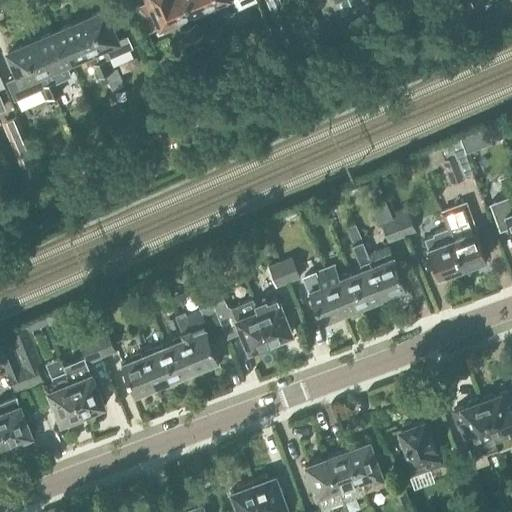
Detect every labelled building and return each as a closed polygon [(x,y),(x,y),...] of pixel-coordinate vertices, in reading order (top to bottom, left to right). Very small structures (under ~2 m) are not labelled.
[(148,0),(136,5),(149,33),(160,27),(161,28),(185,18),(177,0),(148,0)] [(177,0),(185,18),(208,8),(203,0),(177,0)] [(203,0),(208,8),(226,0),(236,0),(240,7),(256,0),(203,0)] [(267,0),(275,20),(288,14),(281,0),(267,0)] [(349,0),(358,19),(372,12),(368,1),(369,0),(349,0)] [(81,18),(105,74),(109,82),(112,90),(125,85),(118,67),(115,69),(110,57),(133,47),(127,34),(118,38),(105,8),(81,18)] [(91,66),(96,78),(99,76),(103,85),(109,82),(105,74),(81,18),(54,30),(61,45),(65,43),(73,59),(73,62),(84,57),(89,67),(91,66)] [(188,26),(194,39),(203,35),(197,22),(188,26)] [(270,27),(279,48),(290,43),(281,23),(270,27)] [(194,39),(188,26),(179,30),(185,43),(194,39)] [(65,43),(61,45),(54,30),(31,40),(46,74),(49,82),(50,82),(56,96),(65,92),(60,81),(73,75),(68,64),(73,62),(73,59),(65,43)] [(46,74),(31,40),(7,50),(18,76),(7,81),(15,98),(40,87),(46,100),(56,96),(50,82),(49,82),(46,74)] [(0,107),(0,110),(11,135),(24,129),(12,102),(0,107)] [(426,170),(437,166),(442,160),(451,183),(464,178),(463,177),(474,172),(461,140),(460,140),(457,133),(418,149),(426,170)] [(511,197),(511,198),(511,197),(497,202),(492,190),(481,195),(491,219),(505,214),(511,231),(511,197)] [(370,202),(379,223),(382,222),(389,241),(403,236),(395,215),(393,216),(385,196),(370,202)] [(476,228),(467,205),(465,200),(441,209),(448,226),(452,237),(463,267),(487,258),(476,228)] [(394,209),(397,215),(395,215),(403,236),(417,230),(406,204),(394,209)] [(362,266),(352,270),(365,303),(370,304),(376,302),(379,297),(386,295),(369,253),(368,253),(356,224),(348,227),(354,244),(353,244),(362,266)] [(452,237),(448,226),(432,231),(433,233),(424,236),(439,276),(463,267),(452,237)] [(406,286),(389,244),(369,253),(386,295),(391,293),(396,294),(403,291),(406,287),(406,286)] [(281,258),(290,281),(301,277),(292,254),(281,258)] [(290,281),(281,258),(267,264),(276,287),(290,281)] [(340,275),(335,262),(326,266),(345,311),(349,310),(354,311),(361,308),(365,303),(352,270),(340,275)] [(309,288),(322,320),(323,320),(328,321),(336,318),(339,314),(345,311),(326,266),(315,270),(320,283),(309,288)] [(208,289),(217,310),(229,306),(220,284),(208,289)] [(217,310),(208,289),(196,294),(199,301),(205,316),(217,310)] [(268,300),(267,297),(255,302),(271,341),(293,332),(278,296),(268,300)] [(271,341),(255,302),(254,297),(232,306),(250,350),(271,341)] [(205,316),(199,301),(184,307),(186,310),(177,314),(181,324),(180,325),(184,335),(185,334),(199,367),(204,365),(208,367),(215,364),(217,360),(219,359),(206,328),(209,326),(205,316)] [(172,328),(180,325),(181,324),(177,314),(176,314),(176,315),(168,318),(172,328)] [(90,322),(95,335),(104,356),(117,351),(103,317),(90,322)] [(16,335),(12,337),(22,364),(30,386),(44,381),(38,366),(43,364),(30,330),(28,331),(26,326),(14,331),(16,335)] [(134,332),(138,341),(139,341),(139,342),(146,339),(142,329),(134,332)] [(191,370),(199,367),(185,334),(184,335),(164,343),(178,376),(182,377),(189,374),(191,370)] [(63,364),(67,373),(68,372),(86,416),(100,410),(99,407),(105,404),(91,370),(88,363),(104,356),(95,335),(78,342),(84,355),(63,364)] [(139,342),(139,341),(138,341),(129,345),(133,355),(122,360),(135,393),(137,392),(141,394),(148,391),(150,387),(157,384),(143,351),(143,352),(139,342)] [(178,376),(164,343),(143,351),(157,384),(162,382),(166,383),(174,380),(175,377),(178,376)] [(67,373),(63,364),(61,358),(47,363),(55,385),(48,388),(62,422),(69,419),(70,422),(86,416),(68,372),(67,373)] [(30,386),(22,364),(8,370),(16,391),(30,386)] [(484,396),(483,400),(482,400),(499,448),(511,443),(511,441),(511,440),(511,413),(511,412),(511,411),(511,397),(509,390),(495,396),(492,393),(484,396)] [(6,398),(8,404),(0,407),(0,411),(12,443),(33,435),(17,394),(6,398)] [(469,405),(458,409),(474,454),(478,466),(490,462),(486,452),(499,448),(482,400),(480,401),(478,399),(470,402),(469,405)] [(0,447),(12,443),(0,411),(0,447)] [(399,429),(409,453),(403,455),(410,474),(429,467),(430,470),(442,466),(435,448),(438,447),(431,429),(429,430),(425,419),(399,429)] [(386,483),(370,440),(350,447),(366,491),(386,483)] [(366,491),(350,447),(328,455),(345,500),(364,493),(363,492),(366,491)] [(330,497),(329,495),(340,491),(344,501),(345,500),(328,455),(306,464),(319,500),(330,497)] [(467,496),(469,502),(471,502),(474,511),(489,507),(476,470),(464,475),(471,494),(467,496)] [(255,482),(265,511),(289,511),(276,474),(255,482)] [(471,494),(464,475),(453,479),(459,499),(467,496),(471,494)] [(389,483),(396,504),(398,503),(400,510),(410,506),(408,499),(409,498),(402,479),(389,483)] [(232,490),(240,511),(265,511),(255,482),(232,490)] [(181,510),(181,511),(205,511),(202,502),(181,510)]
